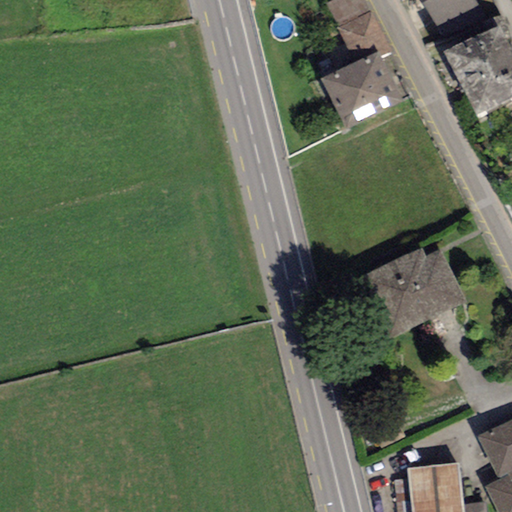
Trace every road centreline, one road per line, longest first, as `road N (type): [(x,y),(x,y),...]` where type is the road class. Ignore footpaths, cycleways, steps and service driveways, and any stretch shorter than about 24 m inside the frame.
road 1 (secondary): [(215,0),(342,511)]
road 2 (unclassified): [(385,0),(511,257)]
road 3 (unknown): [(380,474),(511,406)]
